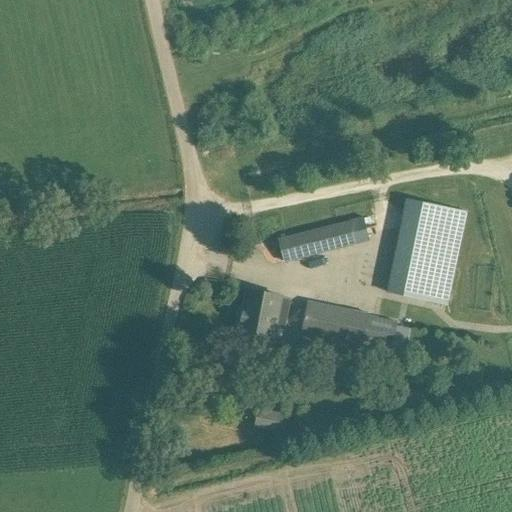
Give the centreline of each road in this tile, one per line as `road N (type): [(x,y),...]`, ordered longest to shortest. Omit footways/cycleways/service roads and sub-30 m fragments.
road 1 (unclassified): [(128,511),(195,192)]
road 2 (track): [(195,192),(152,0)]
